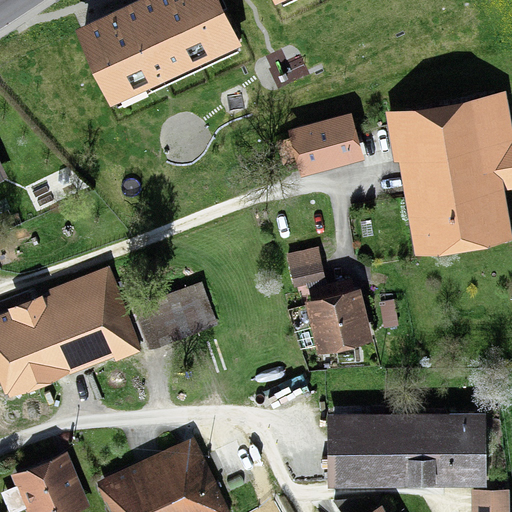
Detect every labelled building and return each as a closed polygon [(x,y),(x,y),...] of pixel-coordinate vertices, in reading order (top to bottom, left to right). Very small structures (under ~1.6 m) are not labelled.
[(243,43),(223,0),(130,0),(76,25),(111,103),(243,43)] [(511,119),(508,96),(389,115),(412,258),(511,241),(511,229),(507,197),(511,196),(511,119)] [(351,120),(291,135),(302,178),(362,163),(351,120)] [(321,256),(291,264),(297,283),(326,275),(321,256)] [(108,277),(0,317),(0,381),(7,399),(136,350),(108,277)] [(361,284),(305,296),(319,356),(374,343),(361,284)] [(330,416),(329,484),(487,485),(488,417),(330,416)] [(110,511),(227,511),(195,437),(96,480),(110,511)] [(10,478),(23,511),(85,511),(88,511),(65,456),(10,478)] [(475,511),(507,511),(508,492),(475,492),(475,511)]
